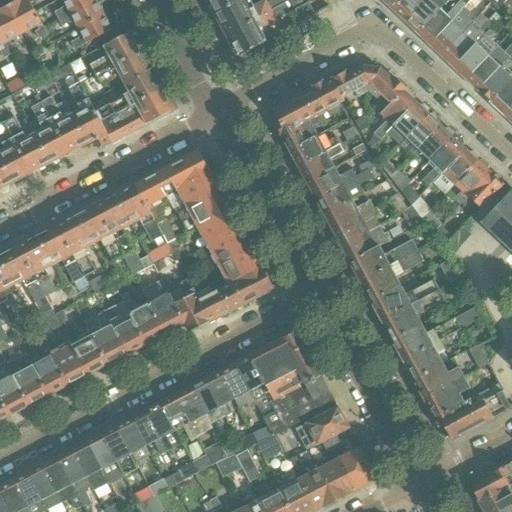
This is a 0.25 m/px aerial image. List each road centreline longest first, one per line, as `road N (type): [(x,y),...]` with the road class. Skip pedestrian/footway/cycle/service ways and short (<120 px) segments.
road 1 (residential): [(511,161),(365,26),(224,109)]
road 2 (residential): [(0,456),(313,285)]
road 3 (residential): [(0,227),(224,109)]
road 4 (residential): [(420,480),(313,285)]
road 5 (residential): [(313,285),(224,109)]
road 6 (residential): [(224,109),(164,0)]
